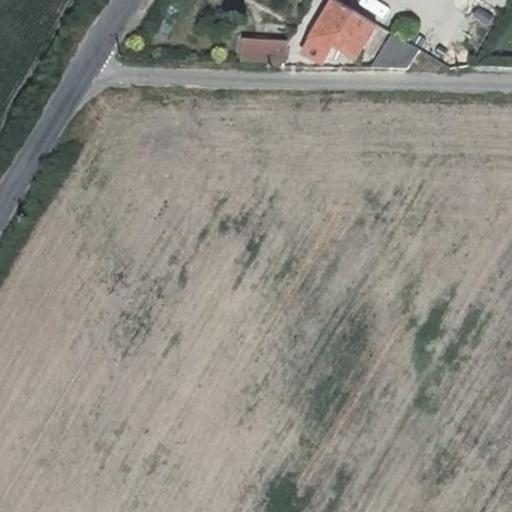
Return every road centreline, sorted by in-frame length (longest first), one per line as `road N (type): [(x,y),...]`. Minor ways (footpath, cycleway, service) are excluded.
road 1 (residential): [(88,62),(149,79),(511,91)]
road 2 (unclassified): [(0,213),(88,62)]
